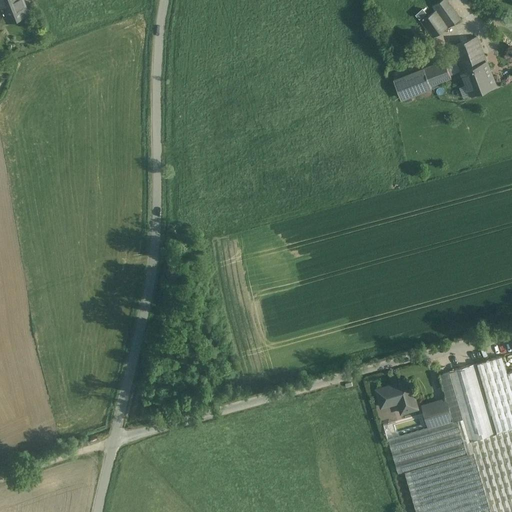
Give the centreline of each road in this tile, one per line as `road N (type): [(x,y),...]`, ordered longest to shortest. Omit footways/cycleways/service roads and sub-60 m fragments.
road 1 (tertiary): [(114,439),(155,204),(165,0)]
road 2 (unclassified): [(511,328),(114,439)]
road 3 (track): [(114,439),(0,479)]
